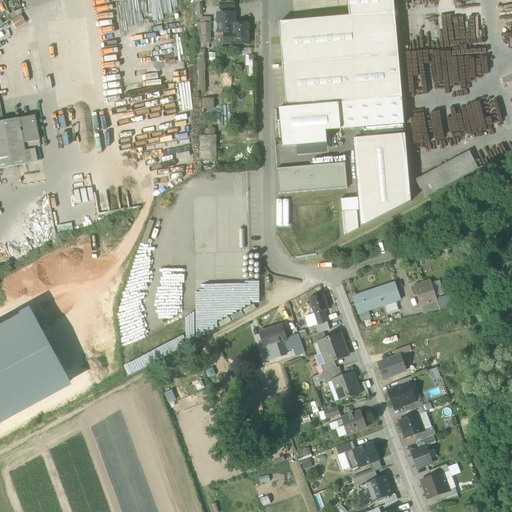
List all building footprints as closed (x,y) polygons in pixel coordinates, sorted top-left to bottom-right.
[(402,98),(393,0),(348,0),(350,16),(279,22),(287,108),(402,98)] [(219,10),(234,10),(234,2),(219,2),(219,10)] [(220,32),(224,32),(234,32),(234,23),(234,14),(218,14),(218,23),(220,23),(220,32)] [(202,24),(202,32),(210,32),(210,19),(202,19),(202,24)] [(249,24),(234,23),(234,32),(224,32),(224,44),(234,44),(249,45),(249,24)] [(210,44),(210,32),(202,32),(202,38),(202,44),(210,44)] [(326,143),(327,143),(326,131),(404,124),(402,98),(287,108),(279,108),(282,147),(298,146),(326,143)] [(34,116),(17,119),(22,144),(32,142),(39,141),(34,116)] [(0,169),(36,162),(32,142),(22,144),(17,119),(17,118),(2,121),(0,121),(0,169)] [(405,134),(353,139),(361,227),(411,201),(405,134)] [(202,136),(204,162),(219,161),(218,136),(202,136)] [(298,146),(298,155),(327,153),(326,143),(298,146)] [(465,153),(416,179),(426,197),(475,171),(465,153)] [(345,163),(276,169),(279,194),(347,188),(345,163)] [(357,211),(341,212),(343,237),(359,229),(357,211)] [(276,216),(276,224),(285,224),(285,216),(276,216)] [(423,257),(425,263),(434,261),(432,255),(423,257)] [(414,286),(421,307),(437,301),(436,298),(436,297),(431,283),(430,280),(414,286)] [(439,280),(431,283),(436,297),(444,294),(439,280)] [(353,297),(358,313),(359,313),(368,310),(384,305),(396,301),(400,299),(394,283),(353,297)] [(437,301),(440,310),(460,305),(457,293),(436,298),(437,301)] [(305,316),(309,328),(315,326),(327,322),(323,311),(328,309),(323,294),(309,298),(314,314),(305,316)] [(396,301),(384,305),(387,315),(399,311),(396,301)] [(440,310),(437,301),(421,307),(423,314),(440,310)] [(0,325),(0,329),(29,314),(31,308),(0,325)] [(31,308),(29,314),(68,384),(73,386),(31,308)] [(368,310),(359,313),(362,322),(371,319),(368,310)] [(0,329),(0,420),(68,384),(29,314),(0,329)] [(295,322),(299,334),(300,339),(307,337),(302,320),(295,322)] [(311,336),(314,344),(319,343),(318,342),(326,339),(323,332),(330,330),(330,329),(327,322),(315,326),(318,333),(311,336)] [(271,345),(276,358),(286,355),(285,352),(284,349),(282,341),(286,340),(281,325),(260,332),(265,347),(271,345)] [(295,348),(297,355),(304,353),(300,339),(299,334),(291,337),(292,338),(295,348)] [(319,343),(322,353),(344,345),(340,334),(326,339),(318,342),(319,343)] [(292,338),(286,340),(288,348),(284,349),(285,352),(295,348),(292,338)] [(319,343),(314,344),(318,355),(322,353),(319,343)] [(271,345),(265,347),(269,360),(276,358),(271,345)] [(348,356),(344,345),(322,353),(326,363),(326,364),(334,361),(348,356)] [(393,351),(395,357),(400,355),(411,351),(409,345),(393,351)] [(321,365),(326,363),(322,353),(318,355),(315,356),(319,366),(321,365)] [(395,357),(378,363),(384,379),(406,371),(400,355),(395,357)] [(203,373),(197,358),(183,363),(186,371),(188,370),(191,378),(203,373)] [(339,367),(337,368),(334,361),(326,364),(326,363),(321,365),(324,373),(322,374),(324,380),(326,384),(328,383),(334,381),(334,380),(342,377),(339,367)] [(229,363),(229,375),(241,375),(241,363),(229,363)] [(436,368),(429,370),(433,380),(440,378),(436,368)] [(334,381),(341,400),(359,393),(356,383),(355,384),(351,375),(353,374),(352,373),(342,377),(334,380),(334,381)] [(324,380),(322,374),(312,377),(316,387),(320,385),(319,382),(324,380)] [(399,387),(409,384),(407,378),(397,381),(399,387)] [(341,400),(334,381),(328,383),(335,402),(341,400)] [(414,382),(409,384),(412,392),(415,400),(419,399),(421,398),(414,382)] [(0,425),(73,386),(68,384),(0,420),(0,425)] [(388,391),(394,408),(404,405),(412,402),(412,401),(409,393),(412,392),(409,384),(399,387),(388,391)] [(422,406),(419,399),(415,400),(412,401),(412,402),(404,405),(406,412),(411,410),(413,416),(417,414),(417,415),(425,412),(422,406)] [(323,412),(326,419),(340,415),(337,408),(323,412)] [(257,434),(248,411),(237,414),(245,438),(257,434)] [(341,419),(341,420),(337,421),(339,428),(336,430),(339,438),(367,427),(361,411),(341,419)] [(425,412),(417,415),(423,431),(430,428),(431,428),(426,412),(425,412)] [(399,421),(405,438),(414,435),(423,431),(417,415),(417,414),(413,416),(399,421)] [(451,428),(457,426),(455,418),(449,419),(451,428)] [(285,423),(289,433),(296,431),(292,420),(285,423)] [(331,431),(336,430),(339,428),(337,421),(328,425),(331,431)] [(416,442),(433,436),(430,428),(423,431),(414,435),(416,442)] [(433,436),(416,442),(419,449),(436,443),(433,436)] [(353,450),(353,451),(356,450),(352,441),(336,448),(339,455),(345,453),(353,450)] [(353,451),(359,467),(369,463),(379,460),(373,444),(356,450),(353,451)] [(410,452),(417,469),(432,463),(430,459),(428,451),(426,446),(410,452)] [(302,450),(305,457),(311,455),(309,447),(302,450)] [(434,449),(428,451),(430,459),(437,456),(434,449)] [(353,450),(345,453),(350,468),(351,470),(359,467),(353,451),(353,450)] [(345,453),(339,455),(337,456),(342,471),(350,468),(345,453)] [(310,459),(301,461),(304,470),(312,467),(310,459)] [(379,460),(369,463),(373,472),(375,471),(382,469),(379,460)] [(449,471),(451,476),(461,473),(457,463),(447,467),(449,471)] [(429,471),(432,477),(442,473),(442,474),(449,471),(447,467),(446,465),(429,471)] [(353,479),(356,487),(366,483),(377,479),(375,471),(373,472),(353,479)] [(449,471),(442,474),(448,490),(455,488),(456,488),(451,476),(449,471)] [(421,481),(428,499),(444,493),(448,491),(448,490),(442,474),(442,473),(432,477),(421,481)] [(373,501),(373,502),(377,501),(377,502),(389,498),(388,496),(392,495),(389,486),(388,486),(384,477),(385,477),(385,476),(377,479),(366,483),(369,491),(367,491),(368,493),(369,492),(373,501)] [(366,483),(356,487),(363,505),(373,501),(369,492),(368,493),(367,491),(369,491),(366,483)] [(341,493),(346,495),(349,488),(344,486),(341,493)] [(444,493),(446,499),(457,494),(455,488),(448,490),(448,491),(444,493)] [(338,502),(333,506),(339,511),(346,511),(347,511),(338,502)]
